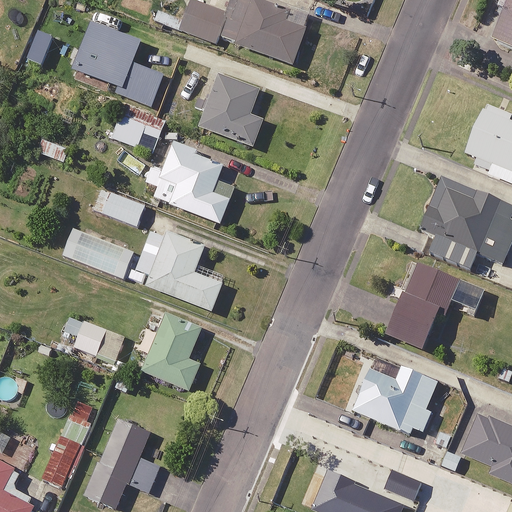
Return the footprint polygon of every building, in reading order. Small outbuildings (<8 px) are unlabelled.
[(290,0),(212,0),(210,6),(198,2),(187,32),(221,44),(223,39),(294,64),(314,8),(291,0),(290,0)] [(511,0),(497,0),(496,3),(506,7),(492,38),(511,46),(511,0)] [(260,90),(219,75),(200,127),(254,147),(264,119),(251,115),(260,90)] [(511,172),(511,120),(508,119),(510,114),(485,104),(464,152),(477,157),(474,164),(490,171),(493,164),(511,172)] [(166,121),(124,105),(115,128),(105,125),(101,135),(154,155),(166,121)] [(68,148),(41,139),(37,153),(64,162),(68,148)] [(224,166),(175,146),(163,177),(150,171),(146,183),(158,188),(154,197),(221,224),(235,188),(218,181),(224,166)] [(503,267),(511,243),(511,205),(499,200),(442,179),(422,231),(434,235),(427,251),(507,282),(511,270),(503,267)] [(146,206),(103,189),(95,210),(138,228),(146,206)] [(205,247),(153,227),(133,280),(212,311),(226,275),(198,264),(205,247)] [(485,294),(420,263),(386,332),(422,349),(446,298),(476,313),(485,294)] [(201,330),(165,315),(157,334),(147,329),(138,350),(149,355),(143,371),(190,390),(201,364),(190,359),(201,330)] [(126,336),(84,320),(74,347),(116,363),(126,336)] [(46,368),(52,352),(35,346),(29,363),(46,368)] [(128,395),(135,379),(125,375),(129,364),(118,360),(113,372),(120,375),(114,389),(128,395)] [(433,415),(422,410),(434,380),(401,366),(396,379),(369,368),(352,410),(411,435),(414,430),(424,434),(433,415)] [(90,402),(96,390),(85,385),(43,479),(67,489),(103,408),(90,402)] [(65,410),(48,400),(39,417),(55,427),(65,410)] [(511,428),(481,415),(464,455),(492,467),(489,474),(511,483),(511,428)] [(151,433),(120,419),(86,495),(117,508),(128,483),(149,493),(160,468),(140,459),(151,433)] [(439,465),(446,449),(452,436),(440,431),(435,441),(422,436),(414,454),(439,465)] [(446,449),(439,465),(456,472),(463,456),(446,449)] [(22,465),(0,452),(0,511),(31,511),(37,503),(10,488),(22,465)] [(461,511),(473,486),(436,470),(424,500),(451,511),(461,511)] [(404,511),(408,503),(335,471),(319,508),(329,511),(404,511)]
